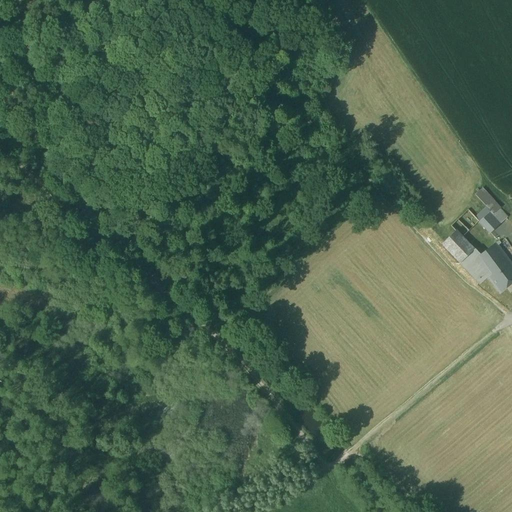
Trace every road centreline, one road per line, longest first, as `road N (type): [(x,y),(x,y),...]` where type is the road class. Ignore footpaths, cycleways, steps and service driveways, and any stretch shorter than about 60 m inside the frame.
road 1 (track): [(98,0),(214,72),(292,105),(510,320),(354,449)]
road 2 (track): [(0,147),(247,363),(329,467)]
